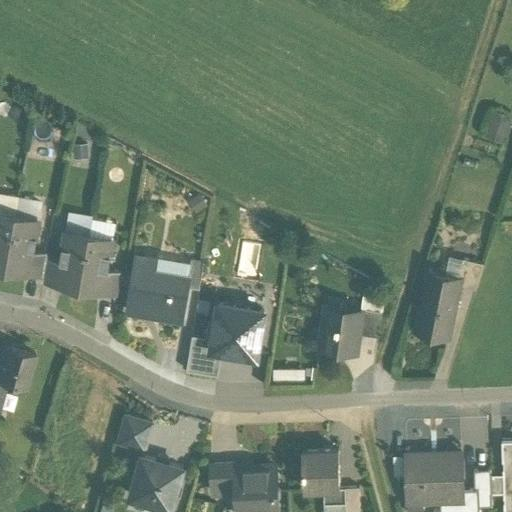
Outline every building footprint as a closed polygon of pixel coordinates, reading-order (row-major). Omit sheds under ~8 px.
[(504,139),(511,115),(511,114),(496,109),(488,134),(504,139)] [(41,219),(0,211),(0,268),(28,273),(29,267),(32,267),(35,250),(41,219)] [(114,237),(67,229),(61,260),(58,278),(62,279),(61,285),(101,292),(102,286),(106,287),(109,268),(114,237)] [(49,252),(35,250),(32,267),(29,267),(28,273),(45,276),(48,257),(49,252)] [(158,257),(137,254),(128,309),(184,318),(190,285),(191,278),(189,278),(156,272),(158,257)] [(61,260),(48,257),(45,276),(44,282),(61,285),(62,279),(58,278),(61,260)] [(205,259),(192,257),(189,278),(191,278),(190,285),(200,287),(205,259)] [(485,262),(463,257),(459,277),(461,277),(459,285),(477,288),(485,262)] [(122,271),(109,268),(106,287),(102,286),(101,292),(118,295),(122,271)] [(459,277),(427,270),(415,329),(417,330),(418,325),(447,331),(446,336),(449,336),(459,285),(461,277),(459,277)] [(364,307),(327,302),(321,343),(342,346),(342,348),(358,350),(361,333),(364,307)] [(258,355),(264,311),(218,305),(216,323),(212,349),(223,350),(258,355)] [(385,310),(364,307),(361,333),(381,336),(385,310)] [(192,335),(187,370),(219,375),(223,350),(212,349),(216,323),(209,322),(206,338),(192,335)] [(36,353),(5,344),(0,361),(0,380),(8,383),(27,388),(36,353)] [(306,376),(306,367),(275,367),(275,376),(306,376)] [(0,412),(8,383),(0,380),(0,412)] [(153,422),(126,414),(118,441),(145,449),(153,422)] [(511,511),(511,439),(502,439),(503,460),(504,460),(504,469),(503,469),(503,474),(491,474),(492,493),(504,493),(504,498),(505,498),(505,502),(504,502),(504,511),(511,511)] [(337,448),(324,449),(324,448),(322,448),(322,449),(304,449),(303,449),(303,473),(304,473),(305,488),(324,488),(340,487),(340,486),(339,448),(337,448)] [(463,450),(407,452),(408,511),(419,511),(424,511),(424,500),(458,499),(464,499),(464,488),(463,450)] [(183,466),(143,455),(131,495),(171,507),(183,466)] [(238,462),(212,463),(214,491),(238,490),(237,466),(238,465),(238,462)] [(238,465),(237,466),(238,490),(239,505),(255,505),(260,510),(269,509),(275,504),(274,491),(278,491),(276,463),(238,465)] [(491,469),(474,470),(475,488),(480,488),(481,505),(491,505),(491,469)] [(359,485),(340,486),(340,487),(324,488),(325,503),(346,502),(346,511),(360,511),(359,485)] [(480,511),(480,488),(475,488),(464,488),(464,499),(441,500),(440,508),(434,509),(433,511),(480,511)]
